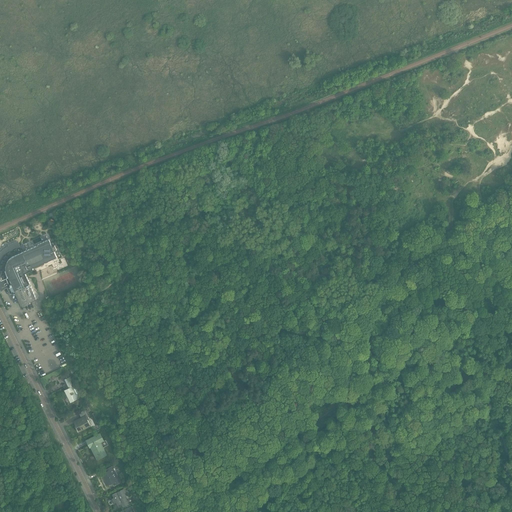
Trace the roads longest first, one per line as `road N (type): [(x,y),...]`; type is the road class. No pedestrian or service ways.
road 1 (track): [(410,363),(200,494)]
road 2 (unclassified): [(99,511),(0,310)]
road 3 (track): [(309,427),(375,477),(427,505),(463,511)]
